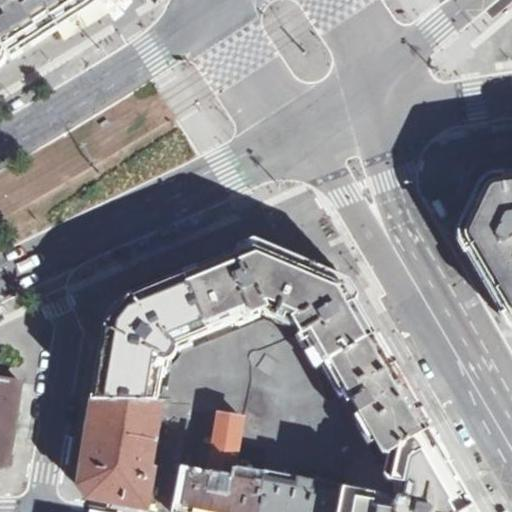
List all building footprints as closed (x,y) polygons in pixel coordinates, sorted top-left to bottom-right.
[(0,0),(0,40),(10,57),(10,54),(20,48),(22,49),(24,48),(56,28),(57,29),(64,24),(101,0),(0,0)] [(0,63),(10,57),(0,40),(0,63)] [(511,177),(492,181),(485,186),(463,230),(462,236),(463,241),(467,248),(510,322),(511,323),(511,177)] [(440,194),(432,199),(441,216),(450,211),(440,194)] [(184,275),(207,332),(264,308),(265,309),(295,321),(297,320),(310,341),(302,345),(307,356),(310,354),(318,369),(323,366),(377,335),(360,306),(356,298),(348,284),(332,278),(255,245),(189,271),(190,273),(186,274),(184,275)] [(110,310),(94,404),(163,405),(168,404),(171,387),(166,387),(165,394),(160,394),(166,358),(170,357),(171,355),(174,353),(174,351),(174,349),(173,346),(207,332),(184,275),(113,306),(111,308),(110,310)] [(171,387),(168,404),(190,404),(190,409),(242,418),(238,443),(267,448),(262,473),(267,474),(268,473),(299,478),(301,466),(345,474),(349,447),(345,440),(360,430),(358,427),(342,399),(335,404),(318,369),(310,354),(307,356),(302,345),(292,329),(267,319),(184,353),(173,367),(171,387)] [(404,382),(377,335),(323,366),(342,399),(350,394),(367,422),(358,427),(360,430),(370,446),(378,442),(386,455),(388,456),(430,431),(432,429),(404,382)] [(15,423),(22,383),(16,382),(0,379),(0,467),(8,464),(15,423)] [(161,414),(163,405),(94,404),(90,430),(80,486),(89,499),(147,509),(148,503),(156,504),(162,473),(154,472),(154,470),(152,470),(161,414)] [(188,418),(180,465),(232,475),(234,468),(238,443),(242,418),(190,409),(190,404),(168,404),(163,405),(161,414),(188,418)] [(478,511),(468,494),(430,431),(388,456),(385,473),(392,483),(401,484),(398,503),(381,500),(377,493),(343,486),(338,511),(478,511)] [(260,511),(267,474),(262,473),(234,468),(232,475),(180,465),(179,468),(182,469),(173,511),(260,511)] [(338,511),(343,486),(299,478),(268,473),(267,474),(260,511),(338,511)]
